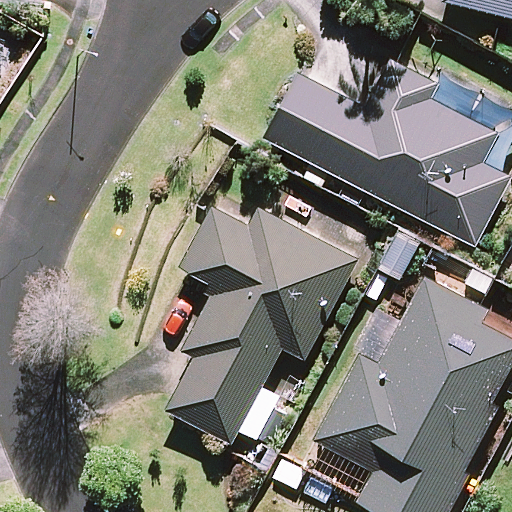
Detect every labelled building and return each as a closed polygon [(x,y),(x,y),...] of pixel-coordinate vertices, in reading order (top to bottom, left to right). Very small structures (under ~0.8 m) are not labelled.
[(511,0),(451,0),(511,15),(511,0)] [(439,82),(390,56),(364,106),(297,70),(263,134),(474,245),(511,174),(499,168),(511,142),(511,109),(443,74),(439,82)] [(230,442),(238,427),(272,445),(287,418),(253,400),(281,346),(303,358),(356,258),(260,208),(251,224),(215,205),(181,268),(214,285),(182,344),(194,350),(164,406),(230,442)] [(417,244),(391,230),(374,262),(399,276),(417,244)] [(483,308),(422,275),(401,315),(385,306),(315,438),(373,469),(357,499),(381,511),(444,511),(466,472),(460,469),(495,404),(488,400),(511,355),(511,338),(477,320),(483,308)]
